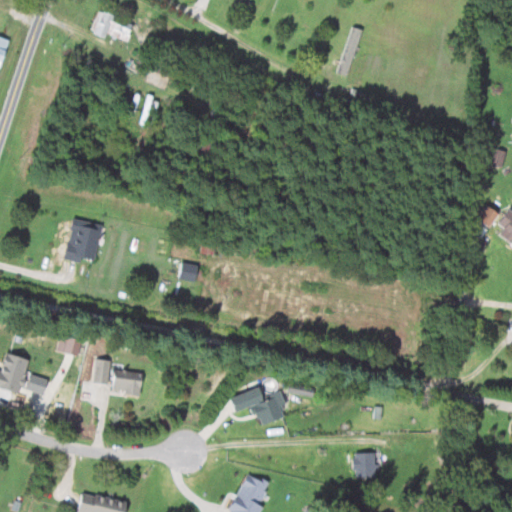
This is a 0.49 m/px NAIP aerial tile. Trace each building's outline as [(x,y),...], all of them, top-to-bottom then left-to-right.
[(132,25),(98,8),(87,30),(102,37),(105,31),(124,41),(132,25)] [(360,28),(350,26),(339,73),(349,75),(360,28)] [(0,64),(9,39),(0,36),(0,64)] [(237,113),(214,103),(210,113),(233,123),(237,113)] [(200,152),(213,154),(215,140),(202,138),(200,152)] [(500,167),(503,150),(478,145),(475,162),(500,167)] [(476,218),(489,227),(498,213),(485,204),(476,218)] [(508,208),(511,210),(511,243),(499,234),(504,227),(497,222),(508,208)] [(62,258),(91,264),(100,225),(71,218),(62,258)] [(195,265),(179,263),(177,279),(193,281),(195,265)] [(79,355),(82,339),(60,334),(56,351),(79,355)] [(0,370),(6,352),(28,360),(18,393),(0,387),(0,370)] [(91,383),(107,383),(107,360),(91,360),(91,383)] [(137,395),(140,372),(112,369),(109,391),(137,395)] [(228,397),(233,412),(252,405),(259,424),(285,415),(277,392),(261,398),(257,387),(228,397)] [(372,452),(352,452),(352,475),(372,475),(372,452)] [(255,511),(267,482),(243,472),(226,511),(255,511)] [(121,511),(124,499),(79,491),(75,511),(121,511)]
